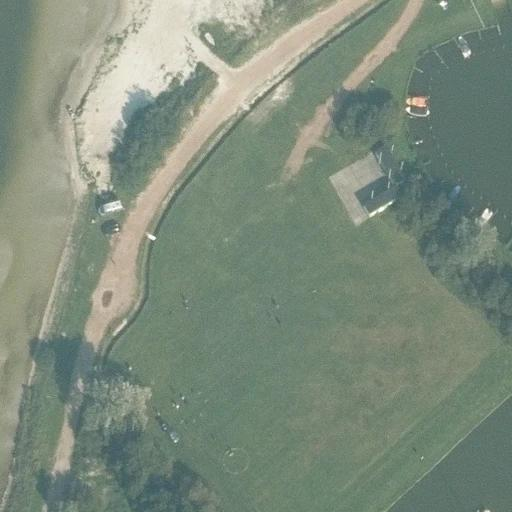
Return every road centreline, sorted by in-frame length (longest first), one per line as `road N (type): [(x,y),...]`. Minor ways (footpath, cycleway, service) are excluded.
road 1 (track): [(52,511),(78,383),(148,203),(230,97),(344,0)]
road 2 (track): [(415,0),(391,42),(300,142),(279,179)]
